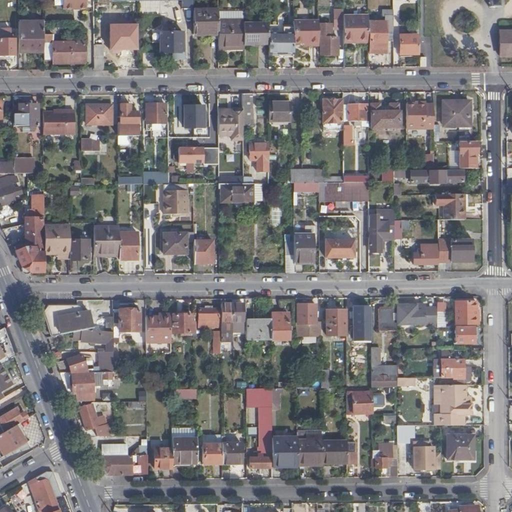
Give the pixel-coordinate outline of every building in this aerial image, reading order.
[(64,0),(65,9),(74,9),(74,7),(94,8),(94,0),(64,0)] [(111,0),(112,0),(138,0),(140,0),(183,0),(184,8),(194,8),(193,0),(111,0)] [(370,42),(370,53),(386,54),(386,49),(386,37),(394,38),(393,10),(386,10),(386,22),(368,23),(368,35),(372,35),(372,43),(370,42)] [(219,13),(219,20),(244,20),(244,12),(219,13)] [(194,13),(194,37),(208,37),(208,40),(219,40),(219,20),(219,13),(194,13)] [(368,40),(368,35),(368,23),(368,16),(343,16),(343,21),(343,33),(343,43),(355,43),(355,40),(368,40)] [(244,44),(244,23),(244,20),(219,20),(219,40),(219,48),(228,48),(228,45),(244,45),(244,44)] [(318,21),(293,21),(293,25),(293,42),(304,42),(310,42),(310,46),(319,46),(319,30),(318,21)] [(19,22),(19,49),(44,49),(44,35),(44,24),(44,22),(19,22)] [(268,26),(268,23),(244,23),(244,44),(268,43),(268,26)] [(268,54),(293,54),(293,42),(293,25),(268,26),(268,43),(268,46),(268,54)] [(111,31),(111,57),(121,57),(122,53),(129,53),(128,47),(132,46),(132,40),(128,40),(128,31),(128,26),(111,26),(111,31)] [(0,55),(0,56),(16,56),(15,39),(13,39),(13,27),(0,28),(0,39),(0,55)] [(319,46),(319,55),(337,55),(337,38),(324,38),(323,30),(319,30),(319,46)] [(500,56),(511,56),(511,31),(499,31),(500,56)] [(173,58),(183,58),(183,34),(184,34),(184,33),(160,33),(161,52),(172,53),(173,58)] [(44,49),(44,60),(54,60),(54,63),(85,63),(84,42),(54,43),(54,35),(44,35),(44,49)] [(400,54),(418,54),(418,36),(413,40),(413,36),(412,36),(400,36),(400,54)] [(95,69),(104,69),(103,45),(95,45),(95,69)] [(343,123),(343,100),(323,101),(323,123),(343,123)] [(470,102),(444,102),(444,126),(470,126),(470,102)] [(290,120),(290,103),(271,103),(271,120),(290,120)] [(166,123),(165,104),(147,105),(147,123),(166,123)] [(404,104),(404,129),(434,130),(434,124),(433,106),(426,106),(426,105),(404,104)] [(14,114),(14,126),(39,126),(38,105),(20,105),(20,114),(14,114)] [(112,125),(112,105),(87,105),(88,125),(112,125)] [(118,122),(118,134),(138,135),(138,112),(130,112),(130,105),(121,105),(121,122),(118,122)] [(395,106),(388,105),(388,111),(377,111),(377,106),(369,105),(370,128),(395,128),(395,123),(397,123),(397,111),(395,111),(395,106)] [(366,120),(366,106),(349,106),(349,120),(366,120)] [(194,124),(193,126),(203,126),(203,107),(176,107),(176,124),(194,124)] [(243,125),(243,110),(232,110),(232,115),(218,115),(218,135),(232,135),(232,140),(243,140),(243,125)] [(59,112),(43,112),(43,133),(74,133),(74,111),(59,111),(59,112)] [(160,137),(167,138),(168,129),(161,128),(160,137)] [(81,141),(81,150),(98,150),(98,141),(81,141)] [(458,169),(473,169),(473,154),(476,154),(476,142),(458,142),(458,150),(458,169)] [(266,161),(268,161),(268,143),(250,144),(250,160),(258,160),(258,171),(266,171),(266,161)] [(217,148),(178,148),(178,163),(217,163),(217,148)] [(458,150),(448,150),(448,169),(458,169),(458,150)] [(434,153),(425,153),(425,166),(434,166),(434,153)] [(34,159),(15,159),(15,163),(15,174),(28,174),(34,174),(34,159)] [(0,174),(8,174),(15,174),(15,163),(0,162),(0,174)] [(293,183),(303,183),(303,170),(293,170),(293,183)] [(303,183),(318,183),(318,170),(303,170),(303,183)] [(320,183),(343,183),(343,177),(343,176),(337,176),(337,177),(324,177),(323,170),(318,170),(318,183),(320,183)] [(383,170),(383,182),(394,182),(394,170),(383,170)] [(394,170),(394,182),(394,195),(399,195),(399,178),(411,178),(411,182),(429,182),(429,184),(445,184),(446,182),(464,182),(463,171),(411,172),(411,170),(405,170),(394,170)] [(144,177),(144,184),(169,184),(169,174),(169,171),(144,172),(144,177)] [(0,203),(0,205),(16,201),(15,196),(22,194),(20,188),(18,182),(16,175),(9,175),(8,174),(0,174),(0,203)] [(369,197),(369,182),(343,183),(320,183),(320,197),(369,197)] [(244,183),(219,184),(219,188),(222,188),(222,202),(252,202),(252,201),(263,201),(263,183),(254,183),(244,183)] [(318,191),(318,183),(303,183),(293,183),(293,192),(318,191)] [(187,191),(163,191),(163,214),(187,214),(187,191)] [(465,220),(465,194),(435,195),(435,205),(444,205),(445,220),(465,220)] [(23,268),(30,273),(45,273),(45,260),(45,252),(38,252),(38,246),(43,246),(43,218),(45,218),(45,196),(33,196),(33,208),(29,208),(29,217),(26,217),(26,239),(18,238),(18,246),(14,248),(23,268)] [(384,238),(394,238),(394,221),(394,211),(378,211),(377,216),(369,216),(369,228),(371,228),(371,253),(381,253),(381,248),(383,248),(384,241),(384,238)] [(45,252),(58,252),(70,252),(70,241),(70,225),(45,225),(45,246),(45,252)] [(294,243),(294,263),(313,263),(313,235),(316,235),(316,226),(306,227),(305,235),(293,235),(294,243)] [(119,233),(119,228),(95,228),(95,255),(105,255),(105,253),(119,253),(119,233)] [(119,258),(119,260),(138,260),(137,233),(119,233),(119,253),(119,258)] [(187,241),(187,234),(164,234),(164,254),(187,254),(187,241)] [(327,241),(327,257),(354,257),(353,240),(327,241)] [(438,240),(439,263),(473,262),(473,240),(438,240)] [(71,241),(71,259),(89,259),(88,241),(71,241)] [(195,241),(195,263),(213,263),(213,241),(195,241)] [(285,243),(285,273),(294,273),(294,263),(294,243),(285,243)] [(414,265),(424,265),(430,265),(437,265),(437,246),(421,246),(421,253),(414,253),(414,265)] [(478,324),(478,315),(475,315),(475,309),(475,302),(456,303),(456,324),(478,324)] [(232,332),(232,305),(220,305),(220,311),(220,327),(220,332),(232,332)] [(243,305),(232,305),(232,332),(243,331),(243,305)] [(321,336),(320,323),(315,323),(314,305),(297,305),(297,324),(295,324),(295,336),(321,336)] [(437,314),(437,308),(426,309),(425,306),(407,307),(406,305),(398,306),(398,325),(437,325),(437,314)] [(43,312),(53,337),(73,333),(88,329),(93,329),(88,311),(78,313),(78,306),(49,306),(43,312)] [(371,306),(353,306),(352,342),(371,343),(371,306)] [(380,331),(396,330),(396,309),(380,309),(380,331)] [(139,310),(114,310),(114,317),(114,324),(119,324),(119,331),(139,331),(139,310)] [(346,336),(345,310),(326,311),(326,336),(346,336)] [(199,328),(220,327),(220,311),(199,311),(199,328)] [(288,314),(270,314),(271,320),(271,339),(271,340),(288,340),(288,314)] [(158,317),(146,317),(146,343),(171,343),(170,315),(163,315),(163,318),(158,317)] [(196,333),(196,323),(192,322),(192,315),(173,315),(173,333),(181,333),(181,336),(190,336),(190,333),(196,333)] [(106,331),(114,332),(114,324),(114,317),(106,317),(106,331)] [(271,320),(245,320),(245,340),(271,339),(271,320)] [(15,357),(5,328),(0,330),(0,355),(1,357),(5,363),(15,357)] [(474,343),(474,328),(456,328),(456,343),(474,343)] [(108,372),(114,372),(114,339),(114,332),(106,331),(98,331),(88,329),(73,333),(73,340),(82,341),(82,342),(105,343),(105,353),(101,353),(101,363),(94,363),(94,373),(108,372)] [(232,332),(220,332),(220,342),(232,342),(232,336),(232,332)] [(68,360),(72,373),(87,373),(81,356),(68,360)] [(453,360),(441,361),(441,377),(453,377),(453,379),(456,379),(463,379),(462,366),(462,361),(453,361),(453,360)] [(14,384),(2,364),(0,365),(0,399),(5,397),(2,391),(14,384)] [(470,366),(462,366),(463,379),(456,379),(456,384),(458,384),(470,381),(470,366)] [(76,393),(78,404),(93,403),(92,385),(104,385),(104,380),(121,379),(121,372),(114,372),(108,372),(94,373),(87,373),(72,373),(72,375),(70,376),(71,386),(72,386),(72,393),(76,393)] [(396,379),(396,377),(371,377),(371,388),(396,388),(396,386),(396,379)] [(296,381),(296,388),(309,388),(309,380),(296,381)] [(440,426),(463,425),(463,415),(469,414),(469,403),(465,403),(465,395),(465,385),(433,385),(434,397),(437,398),(438,414),(434,414),(434,426),(440,426)] [(196,389),(171,390),(171,399),(196,398),(196,389)] [(246,389),(246,407),(260,407),(260,447),(259,447),(258,458),(251,458),(251,468),(272,468),(272,465),(272,437),(272,410),(271,389),(246,389)] [(353,396),(346,396),(347,415),(363,414),(363,412),(371,411),(371,392),(362,393),(362,396),(353,396)] [(96,427),(101,426),(98,418),(96,418),(92,405),(80,408),(87,430),(96,427)] [(19,423),(27,418),(23,412),(19,414),(15,407),(0,415),(0,424),(4,432),(19,423)] [(29,441),(19,423),(4,432),(0,433),(0,453),(1,456),(29,441)] [(96,427),(99,437),(113,437),(108,423),(101,426),(96,427)] [(396,425),(397,443),(413,443),(413,425),(396,425)] [(473,451),(473,436),(447,436),(447,459),(456,459),(474,459),(473,451)] [(297,437),(272,437),(272,465),(297,465),(297,441),(297,437)] [(172,464),(197,464),(197,439),(172,439),(172,449),(172,464)] [(322,466),(322,464),(322,444),(322,441),(297,441),(297,465),(297,466),(322,466)] [(221,445),(222,464),(241,464),(241,443),(221,443),(221,445)] [(372,451),(372,468),(388,468),(388,463),(388,458),(391,458),(391,451),(391,446),(391,443),(372,444),(372,451)] [(347,464),(347,444),(322,444),(322,464),(347,464)] [(355,444),(347,444),(347,464),(347,465),(356,465),(355,444)] [(102,455),(127,455),(127,445),(102,445),(102,455)] [(203,465),(222,464),(221,445),(203,445),(203,465)] [(146,446),(139,446),(130,455),(140,456),(146,456),(146,446)] [(388,468),(388,477),(397,477),(397,463),(397,446),(391,446),(391,451),(391,458),(388,458),(388,463),(388,468)] [(155,469),(172,469),(172,464),(172,449),(155,449),(155,469)] [(414,469),(441,469),(441,457),(433,457),(433,449),(414,449),(414,469)] [(456,459),(457,462),(476,461),(476,451),(473,451),(474,459),(456,459)] [(130,455),(127,455),(102,455),(102,469),(108,476),(131,476),(131,470),(133,470),(133,466),(131,465),(130,455)] [(37,477),(39,482),(45,479),(49,481),(56,500),(63,498),(54,474),(48,471),(37,477)] [(60,511),(56,500),(49,481),(45,479),(39,482),(37,477),(30,482),(39,511),(60,511)]
